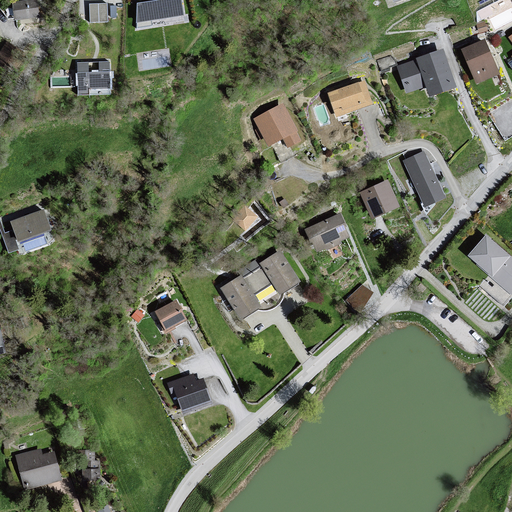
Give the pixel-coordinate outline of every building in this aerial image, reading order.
[(140,4),(139,20),(182,14),(179,0),(162,0),(140,4)] [(36,1),(14,4),(16,19),(38,16),(36,1)] [(107,4),(90,4),(91,22),(107,21),(107,4)] [(7,40),(0,50),(0,65),(7,71),(21,51),(7,40)] [(482,41),(458,50),(473,87),(497,77),(482,41)] [(443,51),(398,69),(409,97),(429,89),(435,103),(461,93),(443,51)] [(108,63),(77,64),(78,100),(109,99),(108,63)] [(366,83),(328,98),(339,125),(377,110),(366,83)] [(284,106),(250,122),(265,154),(287,143),(291,152),(303,146),(284,106)] [(445,196),(424,152),(405,160),(426,205),(445,196)] [(389,184),(361,195),(372,224),(400,213),(389,184)] [(236,238),(258,217),(245,203),(222,223),(236,238)] [(52,234),(44,212),(10,224),(18,246),(52,234)] [(340,216),(304,231),(315,259),(352,244),(340,216)] [(511,259),(486,237),(466,260),(511,301),(511,259)] [(284,252),(217,290),(237,325),(262,310),(257,301),(273,292),(279,301),(304,286),(284,252)] [(346,294),(352,305),(372,294),(366,283),(346,294)] [(179,307),(158,316),(168,340),(189,331),(179,307)] [(186,381),(167,388),(179,421),(221,405),(212,381),(189,389),(186,381)] [(53,449),(16,459),(25,494),(62,484),(53,449)] [(90,453),(78,452),(78,472),(91,472),(90,493),(102,494),(103,464),(90,463),(90,453)] [(98,507),(100,511),(112,511),(108,503),(98,507)]
